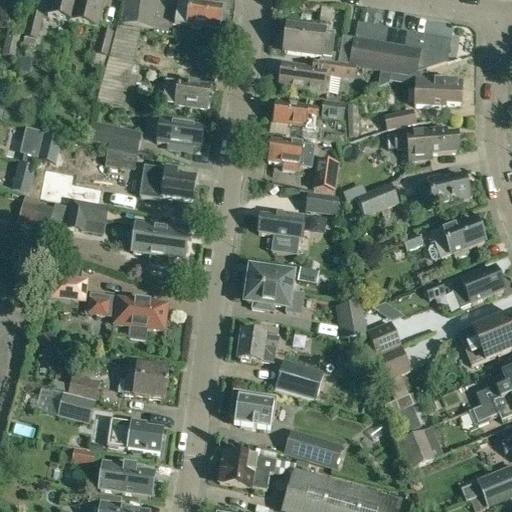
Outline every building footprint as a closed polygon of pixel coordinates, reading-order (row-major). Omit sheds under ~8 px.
[(71,26),(77,0),(51,0),(46,20),(71,26)] [(77,0),(71,26),(95,31),(102,0),(77,0)] [(122,0),(117,27),(151,33),(156,0),(122,0)] [(186,27),(217,32),(220,9),(190,5),(178,3),(174,25),(186,27)] [(30,16),(24,40),(35,43),(41,18),(30,16)] [(357,27),(355,43),(350,70),(352,70),(390,76),(406,79),(446,66),(450,44),(357,27)] [(286,29),(286,31),(283,33),(282,40),(285,43),(283,55),(319,60),(319,65),(330,67),(331,57),(334,35),(320,33),(319,30),(310,29),(308,32),(286,29)] [(96,106),(121,112),(139,33),(117,30),(96,106)] [(100,33),(95,57),(106,60),(112,35),(100,33)] [(7,35),(2,57),(15,60),(19,38),(7,35)] [(338,68),(350,70),(355,43),(342,41),(339,58),(338,68)] [(330,67),(319,65),(309,63),(308,72),(281,68),(278,90),(308,95),(309,94),(327,96),(329,82),(351,85),(352,70),(350,70),(338,68),(330,67)] [(416,83),(414,110),(443,112),(444,108),(459,109),(460,93),(460,85),(416,83)] [(0,122),(1,123),(10,86),(0,84),(0,122)] [(174,108),(205,112),(208,90),(177,85),(177,86),(165,84),(162,106),(174,108)] [(6,105),(2,120),(20,125),(24,109),(6,105)] [(323,106),(321,121),(341,124),(344,108),(323,106)] [(301,136),(313,137),(316,112),(276,107),(273,127),(289,129),(288,133),(300,134),(300,131),(302,131),(301,136)] [(347,107),(348,138),(356,138),(356,107),(347,107)] [(384,125),(387,134),(414,127),(411,114),(383,121),(384,125)] [(156,146),(199,153),(202,130),(159,123),(156,146)] [(89,142),(138,152),(141,137),(92,126),(89,142)] [(42,135),(26,131),(20,155),(24,156),(22,165),(34,168),(42,135)] [(411,136),(411,137),(405,138),(405,139),(386,141),(387,155),(394,154),(394,155),(406,154),(407,168),(431,167),(430,158),(457,156),(455,137),(444,137),(444,131),(425,133),(426,135),(411,136)] [(344,135),(323,133),(322,143),(343,145),(344,135)] [(61,139),(45,136),(38,163),(55,167),(61,139)] [(290,173),(290,169),(298,170),(298,169),(311,171),(314,150),(302,149),(302,148),(271,143),(267,166),(276,167),(276,171),(290,173)] [(338,170),(315,166),(311,195),(334,198),(338,170)] [(149,171),(145,198),(191,205),(194,180),(176,178),(177,174),(164,172),(164,173),(149,171)] [(64,203),(70,204),(70,203),(94,207),(96,190),(67,186),(68,177),(40,172),(36,201),(64,205),(64,203)] [(433,211),(468,204),(462,179),(443,183),(442,179),(427,183),(416,186),(422,213),(433,211)] [(390,189),(366,199),(356,203),(364,224),(398,210),(390,189)] [(356,203),(366,199),(363,190),(343,198),(346,207),(356,203)] [(338,204),(306,199),(304,217),(335,222),(338,204)] [(17,224),(47,233),(54,210),(38,206),(39,205),(23,201),(17,224)] [(70,204),(66,231),(83,234),(84,225),(106,228),(108,209),(70,203),(70,204)] [(287,242),(300,244),(303,222),(290,220),(291,218),(271,215),(270,220),(260,219),(257,237),(271,239),(270,246),(286,248),(287,242)] [(429,237),(434,250),(428,252),(427,255),(430,264),(433,266),(440,263),(440,264),(483,247),(482,246),(485,242),(482,235),(478,234),(474,223),(455,230),(454,226),(439,232),(439,233),(429,237)] [(153,230),(144,228),(140,257),(183,263),(186,237),(166,235),(166,231),(153,229),(153,230)] [(417,238),(401,244),(405,256),(421,250),(417,238)] [(460,284),(450,289),(460,313),(471,308),(503,295),(493,271),(474,278),(472,275),(458,281),(460,284)] [(244,276),(243,288),(289,295),(291,278),(250,272),(249,277),(244,276)] [(297,284),(316,287),(318,276),(299,273),(297,284)] [(50,300),(85,304),(88,281),(52,277),(50,300)] [(439,285),(422,293),(428,306),(445,299),(439,285)] [(303,297),(289,295),(243,288),(241,300),(246,301),(245,305),(251,306),(250,312),(300,319),(303,297)] [(130,329),(129,334),(128,344),(144,346),(145,336),(145,331),(163,334),(166,308),(142,305),(141,305),(117,302),(116,304),(90,300),(90,303),(89,303),(87,316),(113,320),(113,323),(112,327),(130,329)] [(346,342),(347,348),(366,345),(359,306),(333,310),(339,343),(346,342)] [(464,354),(511,334),(511,316),(458,338),(464,354)] [(376,360),(400,350),(389,326),(366,336),(376,360)] [(253,332),(249,335),(241,334),(237,362),(273,366),(277,341),(278,338),(266,336),(263,332),(253,332)] [(511,334),(464,354),(471,370),(511,352),(511,334)] [(400,350),(376,360),(386,383),(410,374),(400,350)] [(272,390),(313,403),(322,373),(281,360),(272,390)] [(122,393),(133,395),(132,398),(163,403),(167,373),(136,369),(135,377),(125,376),(122,393)] [(495,390),(499,402),(511,397),(511,374),(504,378),(507,387),(503,388),(503,387),(495,390)] [(98,386),(71,380),(67,397),(94,404),(98,386)] [(35,414),(57,420),(63,397),(40,392),(35,414)] [(232,394),(228,420),(240,422),(238,430),(268,435),(269,426),(272,427),(276,400),(232,394)] [(63,397),(57,420),(88,427),(93,406),(63,397)] [(398,413),(413,406),(409,397),(394,403),(398,413)] [(511,397),(499,402),(500,402),(489,407),(480,410),(472,414),(468,415),(473,428),(478,430),(488,425),(490,421),(498,417),(501,425),(511,420),(511,397)] [(420,430),(411,408),(394,415),(403,437),(420,430)] [(130,429),(120,427),(116,451),(126,453),(126,454),(158,458),(162,434),(144,431),(144,427),(131,425),(130,429)] [(422,434),(400,443),(407,462),(429,453),(422,434)] [(309,444),(303,464),(334,473),(340,453),(309,444)] [(292,482),(293,477),(298,462),(254,449),(252,461),(223,456),(217,487),(251,493),(251,492),(265,494),(268,477),(292,482)] [(92,456),(73,453),(71,465),(90,469),(92,456)] [(95,493),(108,495),(149,501),(152,476),(135,473),(136,470),(122,468),(122,469),(99,466),(95,493)] [(481,498),(511,485),(511,471),(477,486),(481,498)] [(398,511),(399,508),(293,477),(292,482),(282,511),(398,511)] [(511,485),(481,498),(482,500),(486,511),(487,511),(511,501),(511,485)] [(129,511),(130,510),(118,509),(119,502),(90,498),(88,506),(92,507),(90,511),(129,511)]
